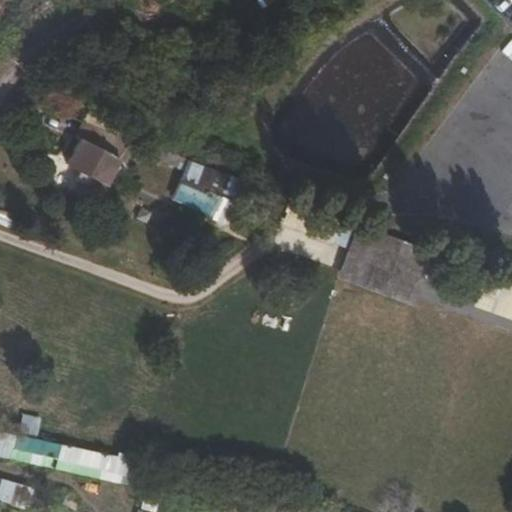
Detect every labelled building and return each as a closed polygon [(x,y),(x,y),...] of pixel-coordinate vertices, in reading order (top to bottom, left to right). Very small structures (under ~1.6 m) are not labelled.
[(89,101),(81,122),(140,143),(147,123),(89,101)] [(146,144),(140,143),(81,122),(74,136),(78,139),(64,165),(78,173),(72,182),(88,189),(92,181),(103,186),(117,160),(123,164),(131,151),(143,156),(148,146),(146,144)] [(186,160),(148,146),(143,156),(182,169),(186,160)] [(242,210),(250,184),(186,160),(182,169),(172,199),(194,207),(193,211),(214,220),(217,212),(225,214),(229,206),(242,210)] [(350,240),(355,222),(294,199),(287,217),(350,240)] [(225,214),(217,212),(214,220),(222,222),(225,214)] [(287,217),(283,227),(345,249),(350,240),(287,217)] [(345,249),(336,279),(405,305),(428,248),(376,228),(355,222),(350,240),(345,249)] [(432,249),(428,248),(405,305),(411,307),(432,249)] [(511,321),(511,277),(483,268),(469,306),(511,321)] [(23,414),(19,433),(36,437),(41,418),(23,414)] [(14,432),(0,428),(0,455),(8,457),(14,432)] [(107,454),(14,432),(8,457),(99,479),(101,471),(103,472),(107,454)] [(0,501),(10,503),(13,480),(0,478),(0,501)] [(158,511),(160,507),(140,501),(137,511),(158,511)]
